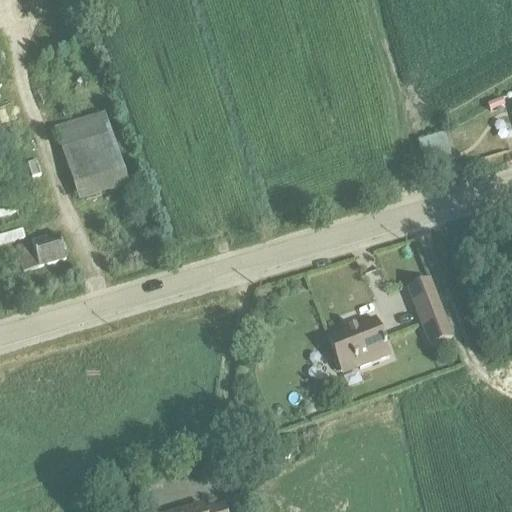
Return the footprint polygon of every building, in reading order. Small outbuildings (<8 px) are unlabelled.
[(509,100),(492,102),(494,112),(510,110),(509,100)] [(105,118),(55,133),(78,208),(130,192),(105,118)] [(445,138),(418,146),(428,180),(454,172),(445,138)] [(13,209),(0,212),(0,222),(17,217),(13,209)] [(22,234),(0,240),(0,250),(24,244),(22,234)] [(58,239),(16,252),(24,277),(66,265),(58,239)] [(429,286),(408,295),(430,353),(452,345),(429,286)] [(376,325),(327,344),(334,363),(333,366),(336,374),(339,375),(342,382),(391,364),(376,325)] [(254,422),(241,431),(250,443),(262,435),(254,422)] [(292,440),(264,450),(269,465),(291,457),(289,449),(294,447),(292,440)]
